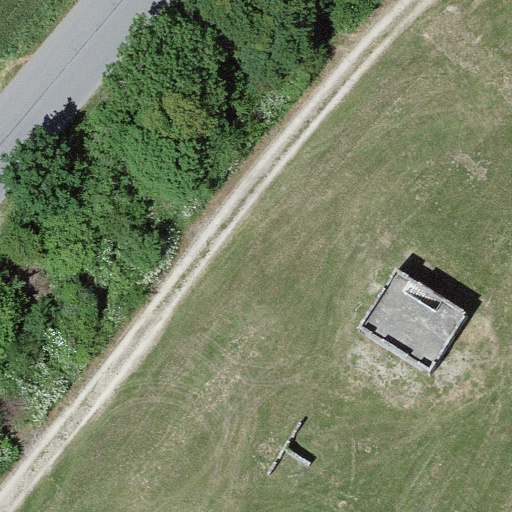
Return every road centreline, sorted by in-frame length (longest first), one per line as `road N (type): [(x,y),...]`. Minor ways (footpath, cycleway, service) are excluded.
road 1 (track): [(426,0),(315,112),(0,506)]
road 2 (unclassified): [(126,0),(0,151)]
